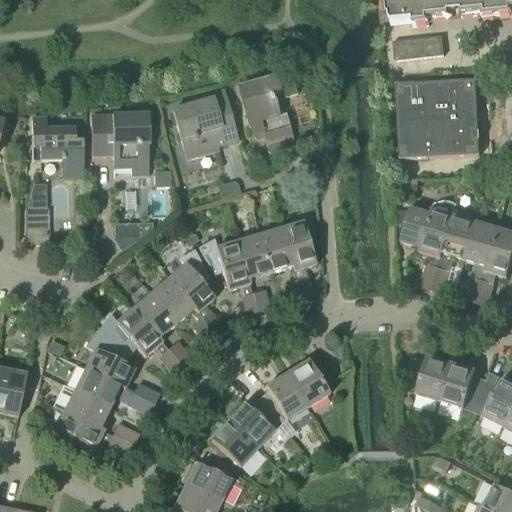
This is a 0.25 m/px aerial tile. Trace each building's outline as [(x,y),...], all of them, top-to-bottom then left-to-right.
[(511,14),(511,0),(377,0),(378,0),(383,0),(385,20),(390,20),(390,27),(412,25),(413,30),(429,28),(428,23),(435,23),(434,21),(447,19),(447,21),(449,21),(448,17),(461,15),(461,20),(482,17),(482,22),(511,18),(511,16),(511,14)] [(394,64),(443,58),(441,39),(392,44),(394,64)] [(253,90),(240,94),(253,140),(264,137),(267,147),(291,140),(283,114),(276,117),(272,102),(286,97),(298,94),(293,78),(281,81),(274,84),(273,79),(252,85),(253,90)] [(475,83),(421,86),(395,87),(399,162),(479,158),(475,83)] [(216,148),(237,141),(222,91),(200,98),(201,103),(172,112),(187,161),(217,152),(216,148)] [(147,147),(149,147),(148,116),(90,117),(91,158),(112,158),(113,179),(114,179),(114,171),(131,170),(131,178),(148,178),(147,147)] [(61,180),(82,180),(82,131),(45,131),(45,120),(31,121),(32,163),(60,162),(61,180)] [(28,211),(24,211),(24,212),(35,211),(35,247),(49,247),(49,210),(42,210),(38,211),(38,198),(28,199),(28,211)] [(410,211),(409,213),(397,214),(397,226),(405,228),(400,245),(420,250),(418,255),(430,258),(427,267),(426,267),(419,290),(431,294),(438,270),(437,270),(453,218),(452,218),(455,207),(445,204),(432,207),(430,217),(410,211)] [(438,270),(431,294),(443,297),(449,274),(452,264),(463,267),(475,225),(453,218),(437,270),(438,270)] [(302,225),(281,231),(292,269),(292,270),(293,274),(294,274),(296,283),(302,306),(314,303),(307,280),(306,276),(304,271),(315,268),(302,225)] [(475,225),(463,267),(473,270),(470,280),(463,303),(474,306),(481,283),(483,284),(498,231),(475,225)] [(134,227),(131,227),(132,248),(143,241),(151,235),(151,227),(141,227),(134,227)] [(281,231),(258,237),(270,276),(292,270),(292,269),(281,231)] [(481,283),(475,306),(487,310),(493,287),(492,286),(495,277),(506,281),(511,260),(511,235),(498,231),(483,284),(481,283)] [(194,235),(189,238),(193,245),(198,242),(194,235)] [(258,237),(235,245),(247,288),(248,287),(249,287),(248,282),(270,276),(258,237)] [(189,238),(184,241),(188,248),(193,245),(189,238)] [(213,242),(198,250),(213,279),(217,277),(222,274),(227,294),(238,290),(241,299),(240,299),(247,322),(259,319),(252,296),(251,296),(248,287),(247,288),(235,245),(217,250),(213,242)] [(182,269),(169,281),(194,311),(193,312),(196,316),(202,323),(218,341),(227,334),(226,333),(212,315),(206,308),(209,305),(214,301),(200,286),(209,281),(194,253),(178,261),(184,268),(182,269)] [(169,281),(150,297),(175,327),(193,312),(194,311),(169,281)] [(302,306),(296,283),(284,287),(291,310),(302,306)] [(264,292),(252,296),(259,319),(271,316),(264,292)] [(175,327),(150,297),(131,312),(157,343),(158,341),(175,327)] [(110,317),(97,333),(129,359),(136,350),(144,360),(152,353),(158,360),(174,379),(183,371),(168,352),(158,341),(157,343),(131,312),(116,324),(110,317)] [(218,341),(202,323),(193,331),(208,349),(218,341)] [(97,333),(84,349),(93,354),(85,371),(125,391),(134,372),(123,367),(129,359),(97,333)] [(177,344),(168,352),(183,371),(192,363),(177,344)] [(439,404),(450,366),(426,359),(425,363),(413,360),(405,385),(417,389),(415,397),(439,404)] [(286,376),(307,410),(329,397),(324,389),(335,383),(321,360),(310,367),(308,363),(286,376)] [(475,373),(450,366),(439,404),(463,411),(472,415),(485,382),(473,378),(475,373)] [(0,417),(17,421),(28,370),(13,367),(12,374),(0,371),(0,417)] [(85,371),(74,393),(110,411),(120,391),(124,393),(125,391),(85,371)] [(267,393),(257,402),(279,428),(286,423),(307,410),(286,376),(265,389),(267,393)] [(497,387),(485,382),(472,415),(481,419),(504,430),(511,415),(511,389),(499,383),(497,387)] [(132,397),(154,407),(159,397),(138,386),(132,397)] [(110,411),(74,393),(63,414),(99,432),(99,431),(110,411)] [(154,407),(132,397),(127,408),(148,419),(154,407)] [(279,428),(257,402),(248,410),(244,406),(227,425),(256,452),(273,433),(279,428)] [(45,423),(51,411),(39,405),(33,417),(45,423)] [(99,432),(63,414),(53,434),(94,454),(99,443),(107,447),(107,449),(110,450),(105,461),(123,470),(134,448),(112,437),(112,439),(103,435),(104,433),(99,431),(99,432)] [(213,447),(207,457),(235,477),(239,471),(256,452),(227,425),(210,444),(213,447)] [(112,437),(134,448),(139,437),(118,427),(112,437)] [(187,462),(177,481),(185,485),(183,488),(219,506),(231,511),(242,490),(238,488),(241,481),(234,478),(235,477),(207,457),(199,468),(187,462)] [(450,466),(439,460),(435,468),(446,474),(450,466)] [(216,511),(219,506),(183,488),(172,511),(174,511),(216,511)] [(511,511),(511,496),(495,488),(484,509),(484,511),(486,511),(511,511)] [(420,499),(416,508),(424,511),(427,511),(432,504),(420,499)]
